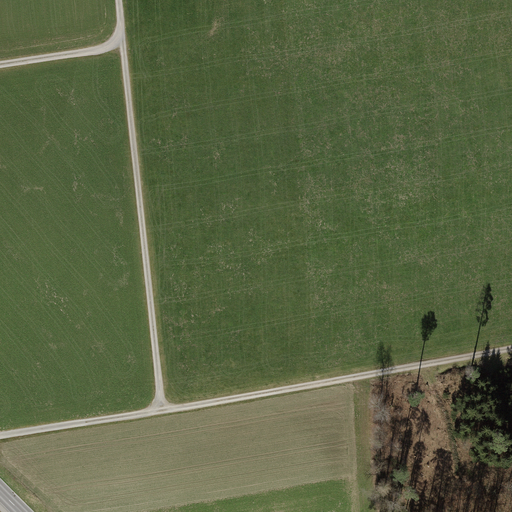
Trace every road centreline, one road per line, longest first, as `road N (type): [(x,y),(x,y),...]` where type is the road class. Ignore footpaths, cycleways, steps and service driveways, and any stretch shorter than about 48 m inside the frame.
road 1 (track): [(0,435),(511,348)]
road 2 (track): [(119,0),(163,405)]
road 3 (track): [(122,33),(101,48),(0,64)]
